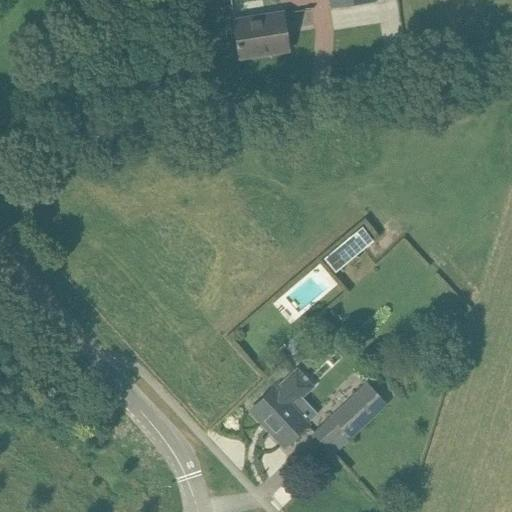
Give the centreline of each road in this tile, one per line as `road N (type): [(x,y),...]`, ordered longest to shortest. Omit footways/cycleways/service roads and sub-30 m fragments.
road 1 (unclassified): [(0,151),(412,68)]
road 2 (unclassified): [(197,511),(172,446),(0,257)]
